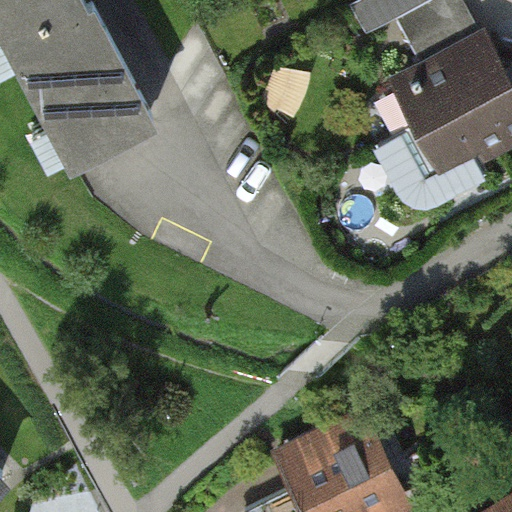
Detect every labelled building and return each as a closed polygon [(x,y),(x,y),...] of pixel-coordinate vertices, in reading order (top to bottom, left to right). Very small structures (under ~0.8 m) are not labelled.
[(113,0),(0,0),(0,73),(53,174),(172,112),(113,0)] [(370,0),(357,7),(377,44),(457,0),(370,0)] [(511,64),(497,37),(397,90),(442,172),(511,134),(511,64)] [(367,400),(277,442),(310,511),(406,511),(418,507),(367,400)] [(504,511),(496,501),(482,511),(504,511)]
